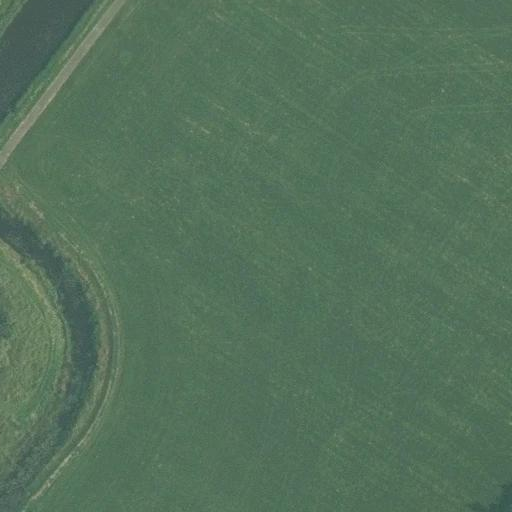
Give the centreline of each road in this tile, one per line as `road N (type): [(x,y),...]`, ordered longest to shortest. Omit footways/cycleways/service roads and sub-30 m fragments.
road 1 (track): [(0,164),(95,248),(120,323),(114,399),(29,511)]
road 2 (track): [(0,160),(127,0)]
